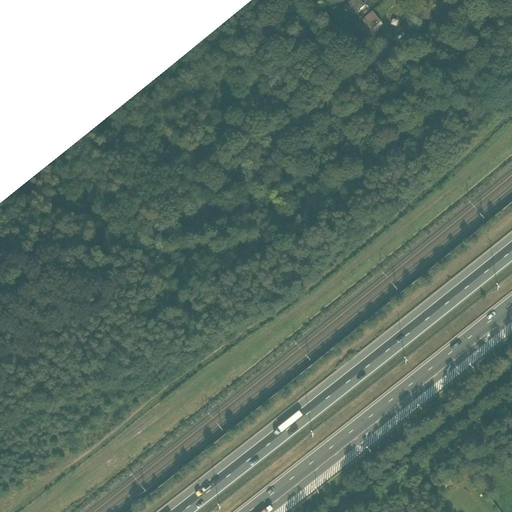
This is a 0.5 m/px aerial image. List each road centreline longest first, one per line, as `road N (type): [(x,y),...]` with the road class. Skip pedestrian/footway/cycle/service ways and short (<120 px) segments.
road 1 (motorway): [(511,258),(193,511)]
road 2 (motorway): [(251,511),(511,305)]
road 3 (residential): [(456,0),(210,194)]
